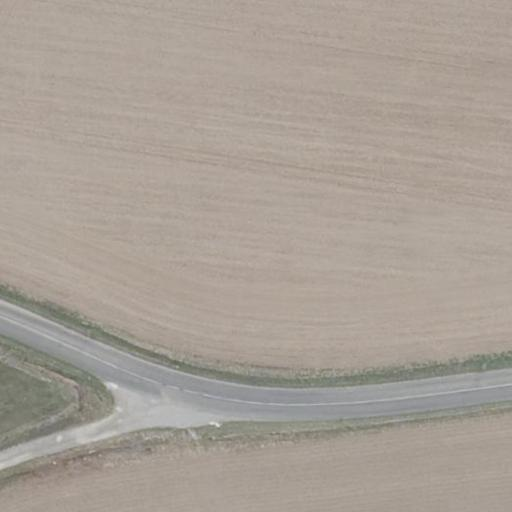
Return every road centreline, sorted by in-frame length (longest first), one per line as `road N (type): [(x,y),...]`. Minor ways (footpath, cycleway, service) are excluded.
road 1 (tertiary): [(511,384),(347,403),(252,403),(167,386),(0,316)]
road 2 (track): [(0,461),(197,394)]
